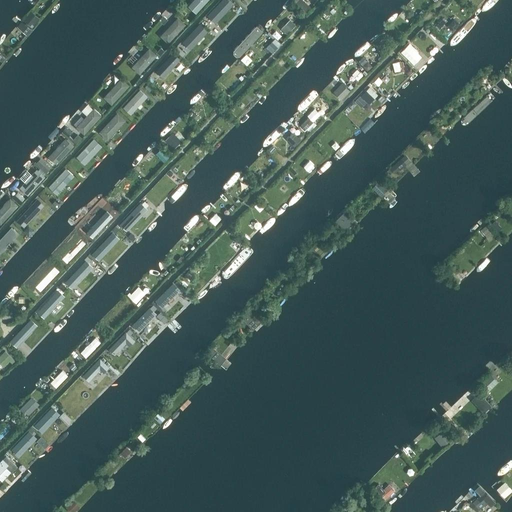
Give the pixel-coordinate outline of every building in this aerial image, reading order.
[(208,0),(194,0),(188,8),(194,15),(208,0)] [(233,5),(227,0),(210,19),(216,25),(233,5)] [(299,0),(296,3),(307,13),(311,8),(310,7),(312,5),(309,2),(307,4),(305,2),(306,0),(299,0)] [(31,11),(23,20),(32,28),(40,19),(31,11)] [(185,26),(176,18),(160,37),(167,45),(185,26)] [(290,20),(282,29),(287,34),(296,25),(290,20)] [(22,22),(17,27),(27,35),(31,30),(22,22)] [(185,45),(191,51),(208,34),(201,27),(185,45)] [(275,39),(266,47),(272,53),(281,44),(275,39)] [(148,50),(130,68),(139,77),(157,58),(148,50)] [(246,54),(241,60),(247,65),(249,63),(245,59),(248,56),(246,54)] [(174,56),(158,74),(166,80),(181,63),(174,56)] [(400,61),(393,63),(395,70),(402,69),(402,67),(404,66),(403,62),(401,62),(400,61)] [(128,87),(120,80),(102,99),(110,106),(128,87)] [(361,96),(355,102),(361,108),(376,93),(369,87),(361,96)] [(138,90),(121,108),(130,116),(147,99),(138,90)] [(73,128),(82,136),(100,117),(92,109),(73,128)] [(98,133),(107,140),(125,122),(117,113),(98,133)] [(194,114),(190,118),(194,122),(198,118),(194,114)] [(309,118),(300,126),(305,130),(313,122),(309,118)] [(293,132),(286,139),(289,142),(295,147),(301,140),(296,135),(293,132)] [(173,133),(165,140),(174,149),(182,141),(175,135),(173,133)] [(64,138),(46,158),(55,166),(73,147),(64,138)] [(83,166),(102,148),(92,139),(73,157),(83,166)] [(401,158),(390,168),(396,174),(407,165),(401,158)] [(64,168),(47,187),(56,195),(73,175),(64,168)] [(35,169),(18,189),(25,196),(44,177),(35,169)] [(378,182),(372,188),(378,194),(384,188),(378,182)] [(110,203),(116,211),(126,202),(120,195),(110,203)] [(8,198),(0,206),(0,223),(16,205),(8,198)] [(344,212),(336,221),(344,230),(353,221),(344,212)] [(121,228),(129,235),(137,225),(129,218),(121,228)] [(85,232),(91,239),(103,228),(96,221),(85,232)] [(487,225),(482,229),(486,234),(491,230),(487,225)] [(175,254),(183,261),(192,251),(184,244),(175,254)] [(103,246),(94,254),(101,263),(110,254),(103,246)] [(58,259),(64,265),(72,256),(66,250),(58,259)] [(74,276),(67,284),(75,291),(82,283),(74,276)] [(47,286),(40,281),(33,290),(39,296),(47,286)] [(131,296),(137,302),(144,295),(137,288),(131,296)] [(257,303),(249,311),(255,317),(263,309),(257,303)] [(3,309),(12,317),(17,311),(8,304),(3,309)] [(190,316),(184,310),(166,326),(172,332),(190,316)] [(249,311),(242,318),(250,327),(258,320),(255,317),(249,311)] [(35,320),(31,324),(38,331),(42,327),(35,320)] [(151,355),(167,338),(161,332),(144,349),(151,355)] [(89,344),(79,354),(84,360),(95,349),(89,344)] [(213,348),(207,355),(217,363),(218,362),(216,360),(221,354),(213,348)] [(0,366),(2,368),(11,359),(3,351),(0,354),(0,366)] [(137,357),(116,377),(123,383),(143,364),(137,357)] [(56,388),(64,380),(60,375),(51,383),(56,388)] [(122,383),(116,377),(102,391),(108,397),(122,383)] [(479,393),(472,400),(484,413),(491,406),(479,393)] [(27,417),(35,410),(27,402),(19,410),(27,417)] [(158,413),(154,417),(158,421),(163,417),(158,413)] [(455,426),(450,431),(457,438),(462,434),(455,426)] [(0,432),(0,438),(3,442),(12,434),(7,427),(0,432)] [(447,433),(437,441),(442,447),(449,442),(450,443),(454,440),(447,433)] [(126,448),(121,453),(124,457),(130,451),(126,448)] [(20,473),(0,495),(0,500),(4,505),(27,479),(20,473)] [(379,484),(374,488),(380,494),(378,496),(383,501),(394,492),(388,486),(384,490),(379,484)] [(472,503),(469,502),(469,504),(470,505),(476,511),(477,511),(478,511),(478,509),(479,509),(483,505),(485,507),(488,504),(490,506),(493,504),(494,505),(496,503),(479,486),(475,490),(480,496),(472,503)] [(74,500),(67,507),(70,511),(73,511),(80,506),(74,500)]
